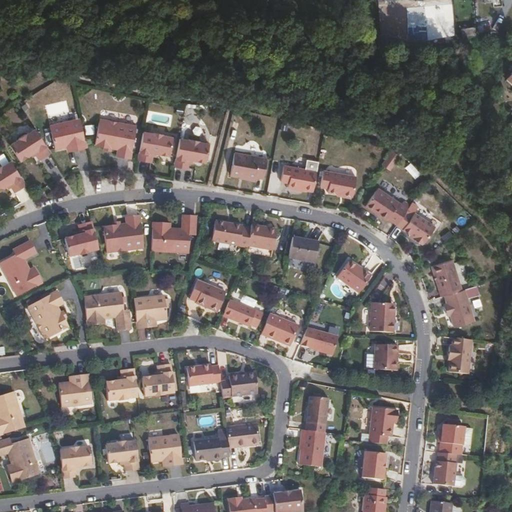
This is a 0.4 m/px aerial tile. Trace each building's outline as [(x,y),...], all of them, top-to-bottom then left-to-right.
[(86,147),(80,119),(49,125),(55,148),(66,145),(72,144),(73,150),(86,147)] [(130,158),(136,125),(99,119),(95,145),(105,146),(111,148),(118,149),(117,155),(130,158)] [(50,153),(35,129),(27,134),(26,133),(18,138),(19,139),(10,145),(20,161),(31,153),(34,151),(36,155),(39,160),(50,153)] [(169,155),(173,137),(162,135),(162,134),(153,132),(153,133),(143,131),(138,159),(151,162),(152,156),(153,152),(157,153),(169,155)] [(206,162),(209,143),(199,141),(199,140),(190,139),(190,140),(180,138),(175,166),(188,168),(189,162),(189,159),(194,160),(206,162)] [(267,158),(235,152),(230,175),(247,178),(246,179),(255,181),(256,177),(263,179),(267,158)] [(317,171),(319,161),(310,159),(306,162),(305,169),(317,171)] [(26,185),(10,161),(2,166),(1,165),(0,166),(0,189),(6,186),(9,183),(11,187),(14,192),(26,185)] [(313,191),(317,171),(305,169),(284,165),(281,182),(289,183),(288,187),(313,191)] [(356,176),(323,170),(320,186),(328,188),(327,192),(352,197),(356,176)] [(407,210),(410,206),(403,201),(401,204),(378,188),(366,206),(374,212),(375,210),(379,213),(378,215),(387,221),(388,218),(397,224),(407,210)] [(435,227),(414,213),(413,215),(407,210),(397,224),(396,225),(411,235),(415,238),(414,240),(421,245),(423,243),(424,244),(435,227)] [(144,248),(140,215),(126,217),(126,224),(120,224),(114,225),(103,226),(106,253),(144,248)] [(189,253),(190,235),(190,230),(196,230),(196,216),(183,215),(182,229),(170,228),(170,223),(153,222),(151,251),(189,253)] [(248,245),(251,229),(243,227),(243,226),(215,221),(211,240),(247,247),(248,245)] [(98,249),(91,222),(79,225),(80,231),(81,234),(77,235),(65,238),(69,256),(79,254),(80,255),(89,253),(89,251),(98,249)] [(274,250),(277,229),(266,227),(266,228),(261,227),(261,226),(252,224),(251,229),(248,245),(274,250)] [(319,256),(320,249),(318,246),(318,241),(309,239),(303,238),(293,237),(289,258),(315,262),(316,257),(319,256)] [(42,283),(34,267),(30,269),(24,259),(36,253),(30,241),(17,247),(20,252),(15,255),(0,262),(0,264),(17,296),(42,283)] [(364,270),(350,259),(348,262),(362,272),(364,270)] [(462,290),(452,259),(432,265),(441,297),(445,296),(462,290)] [(358,293),(371,275),(364,270),(362,272),(348,262),(337,277),(358,293)] [(197,280),(189,299),(196,302),(195,304),(217,313),(226,292),(197,280)] [(476,324),(465,289),(462,290),(445,296),(447,303),(444,304),(447,313),(450,312),(451,315),(456,330),(476,324)] [(61,313),(57,307),(64,303),(57,291),(28,306),(45,339),(69,327),(64,318),(61,313)] [(124,310),(121,292),(84,297),(87,326),(105,323),(104,318),(116,317),(118,331),(131,329),(130,315),(124,315),(124,310)] [(167,319),(165,296),(134,299),(137,328),(151,327),(150,321),(157,320),(167,319)] [(256,328),(262,313),(230,299),(223,316),(248,327),(249,325),(256,328)] [(394,333),(394,315),(391,315),(391,303),(372,302),(370,332),(394,333)] [(290,346),(299,326),(270,314),(261,334),(275,340),(276,337),(284,341),(283,343),(290,346)] [(315,330),(310,348),(333,355),(338,337),(315,330)] [(468,374),(472,340),(452,338),(451,345),(449,345),(447,355),(451,355),(450,361),(449,372),(468,374)] [(397,355),(397,346),(377,345),(376,371),(394,372),(395,355),(397,355)] [(174,393),(171,364),(158,366),(158,372),(159,372),(159,376),(155,376),(142,377),(144,396),(155,395),(155,396),(165,395),(165,394),(174,393)] [(221,382),(219,366),(211,367),(211,365),(186,368),(189,387),(221,383),(221,382)] [(138,397),(134,369),(121,370),(121,377),(122,377),(122,380),(118,381),(106,382),(108,401),(119,399),(119,400),(128,399),(128,398),(138,397)] [(258,393),(255,373),(229,376),(230,380),(221,382),(221,383),(223,398),(258,393)] [(92,403),(89,374),(75,376),(76,382),(69,383),(58,384),(61,407),(92,403)] [(0,434),(25,427),(14,391),(0,395),(0,434)] [(325,432),(329,399),(309,396),(305,430),(325,432)] [(393,423),(393,418),(397,418),(398,411),(397,411),(397,410),(373,407),(369,435),(387,436),(391,437),(393,423)] [(259,445),(256,424),(226,427),(227,431),(228,439),(229,449),(259,445)] [(463,445),(465,427),(461,426),(448,425),(443,424),(442,434),(439,434),(438,443),(440,443),(439,453),(456,455),(462,455),(463,445)] [(471,446),(473,428),(465,427),(463,445),(471,446)] [(321,467),(325,432),(305,430),(303,430),(299,465),(321,467)] [(228,439),(227,431),(218,432),(218,439),(218,440),(228,439)] [(183,464),(179,435),(148,439),(151,462),(162,461),(169,460),(169,465),(183,464)] [(386,444),(387,436),(369,435),(368,442),(386,444)] [(40,474),(29,438),(12,443),(7,445),(5,440),(0,441),(0,455),(9,453),(12,464),(7,466),(12,482),(40,474)] [(229,449),(228,439),(218,440),(218,439),(194,442),(196,460),(213,458),(213,460),(221,459),(221,457),(230,456),(229,449)] [(139,470),(135,441),(126,442),(126,441),(117,442),(117,443),(106,445),(108,463),(121,462),(125,461),(125,465),(125,471),(139,470)] [(92,465),(90,447),(79,448),(79,447),(70,448),(70,449),(60,450),(63,478),(76,477),(76,471),(75,471),(75,467),(80,467),(92,465)] [(386,454),(364,451),(361,477),(382,480),(386,454)] [(454,486),(457,462),(455,462),(456,455),(439,453),(438,453),(438,460),(436,460),(433,483),(454,486)] [(386,511),(388,498),(386,498),(387,490),(367,487),(366,495),(365,495),(362,511),(386,511)] [(303,511),(301,491),(273,494),(274,496),(265,497),(265,500),(266,511),(303,511)] [(266,511),(265,500),(256,501),(256,499),(243,501),(239,501),(239,498),(229,499),(229,511),(266,511)] [(449,511),(451,503),(432,501),(430,511),(449,511)]
